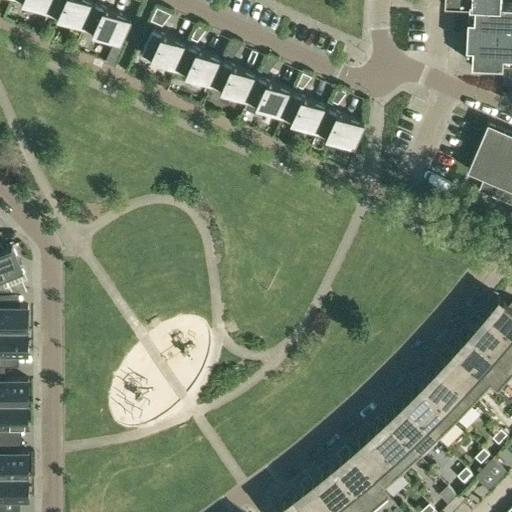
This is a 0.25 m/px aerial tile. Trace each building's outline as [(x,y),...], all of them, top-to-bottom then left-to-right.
[(49,9),(53,0),(25,0),(23,6),(42,10),(41,11),(43,11),(45,7),(49,9)] [(53,0),(49,9),(84,25),(95,0),(94,0),(53,0)] [(95,0),(84,25),(120,41),(131,16),(95,0)] [(511,61),(511,2),(501,2),(476,2),(475,18),(468,17),(466,54),(473,54),(472,63),(503,64),(504,61),(511,61)] [(171,12),(157,6),(151,19),(162,24),(171,12)] [(197,40),(206,28),(197,24),(191,37),(197,40)] [(178,66),(188,42),(152,26),(142,50),(178,66)] [(232,40),(226,52),(232,55),(241,44),(232,40)] [(213,82),(223,58),(188,42),(178,66),(213,82)] [(117,57),(108,53),(105,59),(115,63),(117,57)] [(268,71),(277,60),(268,55),(262,68),(268,71)] [(248,97),(258,73),(223,58),(213,82),(248,97)] [(303,87),(312,75),(303,71),(297,84),(303,87)] [(248,97),(283,113),(294,89),(258,73),(248,97)] [(332,99),(338,102),(347,91),(338,87),(332,99)] [(318,129),(329,105),(294,89),(283,113),(318,129)] [(329,105),(318,129),(354,145),(364,121),(329,105)] [(511,130),(488,120),(468,168),(469,169),(470,168),(484,174),(478,188),(511,202),(511,130)] [(12,244),(0,248),(0,289),(9,289),(9,287),(8,287),(2,273),(21,265),(12,244)] [(511,336),(511,298),(509,301),(504,297),(500,301),(488,317),(511,336)] [(28,304),(0,304),(0,327),(28,328),(28,304)] [(511,336),(488,317),(485,320),(472,335),(507,365),(511,368),(511,336)] [(28,328),(0,327),(0,351),(28,351),(28,328)] [(511,374),(511,368),(507,365),(472,335),(456,353),(491,384),(490,384),(497,391),(511,374)] [(474,402),(490,384),(491,384),(456,353),(454,355),(440,370),(474,402)] [(423,388),(456,420),(474,402),(440,370),(423,388)] [(0,376),(0,400),(29,401),(28,377),(0,376)] [(439,437),(456,420),(423,388),(406,404),(439,437)] [(0,424),(29,424),(29,401),(0,400),(0,424)] [(421,455),(439,437),(406,404),(389,421),(421,455)] [(402,471),(421,455),(389,421),(371,437),(402,471)] [(493,436),(499,441),(507,433),(501,427),(493,436)] [(384,488),(384,487),(402,471),(371,437),(353,453),(384,488)] [(475,455),(481,460),(489,452),(484,446),(475,455)] [(0,473),(29,473),(29,450),(0,449),(0,473)] [(335,468),(364,504),(370,511),(390,494),(384,487),(384,488),(353,453),(335,468)] [(457,473),(463,479),(472,471),(466,465),(457,473)] [(369,511),(370,511),(364,504),(335,468),(316,483),(338,511),(369,511)] [(0,497),(29,497),(29,473),(0,473),(0,497)] [(338,511),(316,483),(297,498),(307,511),(338,511)] [(448,483),(439,492),(449,502),(458,494),(448,483)] [(307,511),(297,498),(277,511),(307,511)] [(422,511),(429,511),(435,507),(429,501),(420,510),(422,511)]
